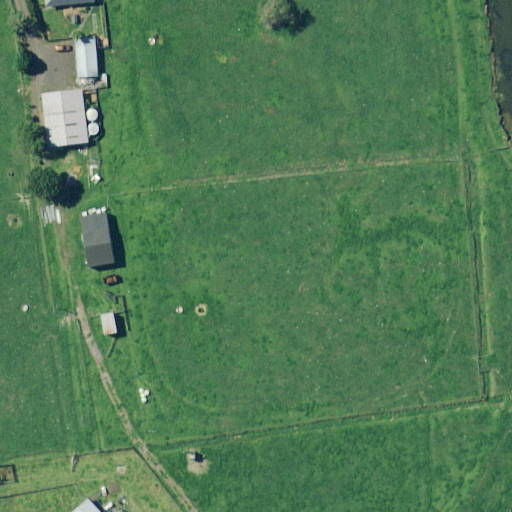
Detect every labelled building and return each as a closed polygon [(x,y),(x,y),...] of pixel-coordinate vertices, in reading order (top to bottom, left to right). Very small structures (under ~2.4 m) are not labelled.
[(97,46),(76,47),(79,79),(99,77),(97,46)] [(89,143),(82,90),(43,95),(49,148),(89,143)] [(82,235),(88,269),(115,264),(109,230),(82,235)] [(114,314),(101,316),(105,336),(118,333),(114,314)] [(99,511),(89,500),(75,511),(99,511)]
